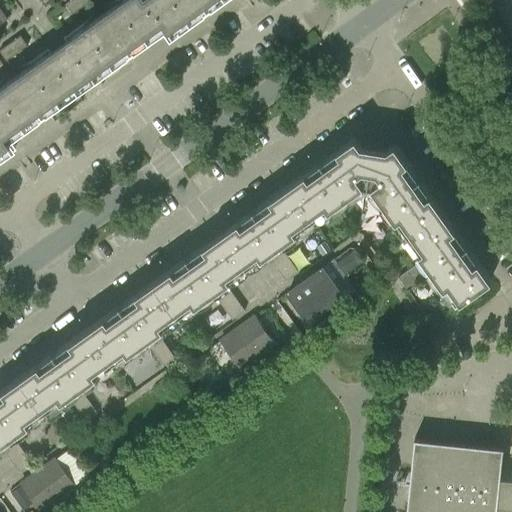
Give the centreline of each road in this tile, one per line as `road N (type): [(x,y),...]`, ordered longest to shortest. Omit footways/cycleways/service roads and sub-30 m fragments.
road 1 (tertiary): [(43,254),(366,22)]
road 2 (residential): [(75,296),(397,64)]
road 3 (residential): [(12,211),(305,0)]
road 4 (residential): [(511,222),(397,64)]
